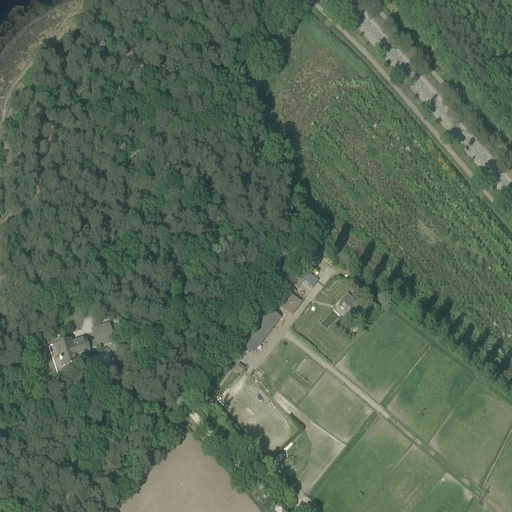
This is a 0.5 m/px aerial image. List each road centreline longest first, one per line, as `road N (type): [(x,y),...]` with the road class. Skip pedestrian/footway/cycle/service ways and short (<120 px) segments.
road 1 (residential): [(180,401),(299,242),(300,224),(238,97),(239,79),(309,0)]
road 2 (tertiary): [(511,193),(342,0)]
road 3 (track): [(279,511),(180,401)]
road 4 (track): [(99,511),(180,401)]
